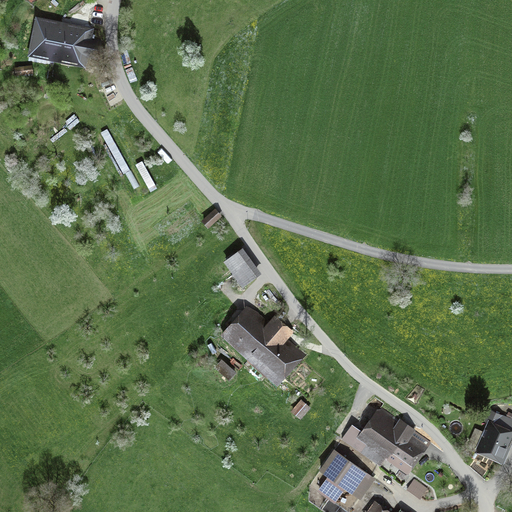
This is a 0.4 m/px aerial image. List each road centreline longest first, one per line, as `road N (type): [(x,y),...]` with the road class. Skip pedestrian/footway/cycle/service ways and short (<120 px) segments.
road 1 (unclassified): [(224,204),(353,372),(443,442),(484,511)]
road 2 (unclassified): [(224,204),(412,261),(511,269)]
road 3 (unclassified): [(116,0),(111,42),(123,86),(224,204)]
